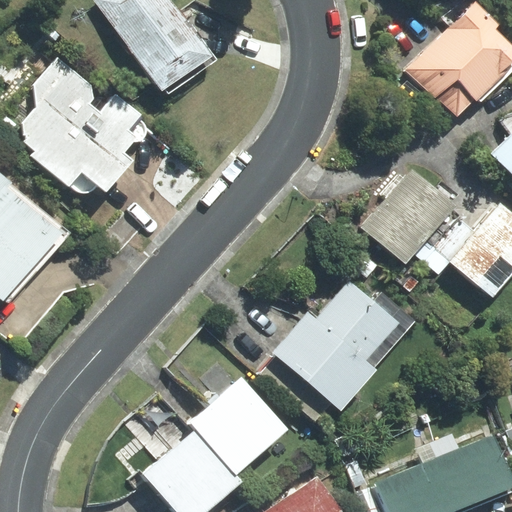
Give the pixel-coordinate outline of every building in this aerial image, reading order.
[(205,56),(167,0),(92,0),(152,90),(205,56)] [(475,0),(402,69),(451,119),(511,61),(511,31),(483,0),(475,0)] [(56,62),(0,131),(0,135),(94,211),(161,129),(113,90),(104,101),(56,62)] [(511,183),(511,124),(482,152),(511,183)] [(451,204),(406,166),(354,225),(400,263),(451,204)] [(0,173),(0,302),(2,305),(66,229),(0,173)] [(511,215),(495,202),(443,261),(484,298),(511,267),(511,215)] [(301,312),(249,373),(318,431),(373,367),(361,361),(397,320),(348,278),(311,321),(301,312)] [(236,472),(289,426),(245,374),(191,420),(236,472)] [(192,511),(233,477),(187,425),(135,470),(171,511),(192,511)] [(367,480),(380,511),(441,511),(509,484),(487,431),(367,480)] [(340,511),(315,476),(262,511),(340,511)]
